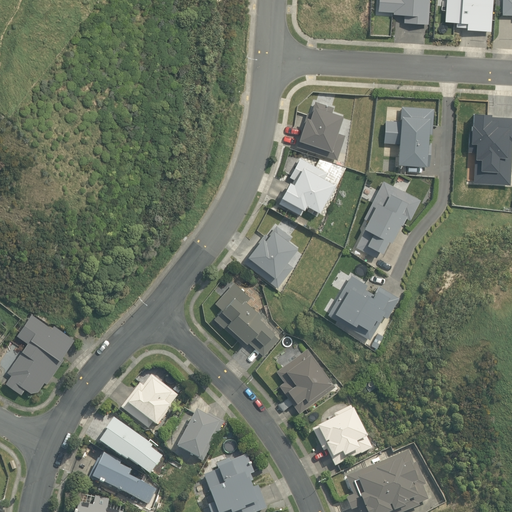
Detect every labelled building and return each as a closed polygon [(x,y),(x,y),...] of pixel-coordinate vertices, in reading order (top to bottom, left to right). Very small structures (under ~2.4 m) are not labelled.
[(403,23),(428,24),(429,0),(378,0),(378,11),(393,12),(393,14),(404,15),(403,23)] [(466,30),(491,32),(492,0),(446,0),(445,22),(456,23),(456,27),(467,28),(466,30)] [(511,0),(502,0),(502,15),(511,15),(511,0)] [(296,146),(337,160),(345,136),(337,133),(343,116),(332,112),(334,108),(315,102),(311,114),(307,113),(296,146)] [(399,144),(397,164),(429,166),(431,142),(428,142),(429,134),(432,134),(434,109),(402,106),(401,122),(385,121),(384,143),(399,144)] [(475,153),(473,183),(510,185),(511,149),(511,117),(491,117),(491,114),(473,113),(473,125),(471,125),(471,132),(469,132),(468,152),(475,153)] [(328,173),(300,158),(290,177),(294,180),(292,183),(290,182),(279,203),(301,216),(306,207),(319,214),(326,200),(328,201),(337,185),(324,179),(328,173)] [(410,220),(420,200),(383,181),(364,218),(368,221),(364,228),(366,229),(356,247),(366,253),(370,246),(382,253),(388,241),(391,242),(400,224),(402,225),(405,218),(410,220)] [(269,236),(265,234),(243,262),(278,289),(294,268),(287,263),(299,248),(289,241),(292,237),(276,226),(269,236)] [(384,317),(387,319),(399,298),(379,285),(374,294),(365,288),(367,285),(351,275),(328,315),(370,340),(384,317)] [(220,310),(212,318),(243,345),(248,341),(262,355),(279,338),(256,318),(259,315),(244,302),(249,296),(233,282),(214,303),(220,310)] [(61,356),(73,339),(52,324),(50,327),(30,313),(16,335),(26,342),(7,372),(11,375),(5,383),(20,393),(24,388),(29,391),(37,391),(43,381),(46,383),(62,358),(61,356)] [(277,384),(297,412),(334,386),(306,347),(275,371),(283,381),(277,384)] [(119,407),(148,430),(153,424),(156,426),(172,405),(170,404),(177,395),(151,374),(142,385),(139,382),(119,407)] [(326,451),(333,466),(360,453),(360,454),(371,449),(350,406),(334,413),(335,416),(315,426),(316,428),(311,430),(323,452),(326,451)] [(195,410),(175,446),(187,454),(202,462),(224,422),(208,413),(206,416),(195,410)] [(148,474),(161,456),(150,448),(151,445),(113,418),(104,430),(105,431),(98,441),(118,457),(119,456),(125,460),(127,459),(148,474)] [(406,450),(344,475),(351,495),(344,497),(349,510),(358,507),(359,511),(399,511),(416,505),(415,503),(426,498),(421,485),(424,483),(415,461),(411,463),(406,450)] [(103,482),(147,504),(155,488),(127,475),(130,468),(102,454),(99,459),(97,458),(88,477),(101,485),(103,482)] [(206,505),(208,511),(253,511),(264,508),(256,487),(251,489),(249,483),(251,483),(248,475),(252,473),(245,457),(228,464),(227,460),(215,465),(218,471),(203,477),(208,489),(204,491),(210,504),(206,505)] [(120,511),(107,508),(109,499),(94,495),(91,505),(78,502),(74,511),(120,511)]
